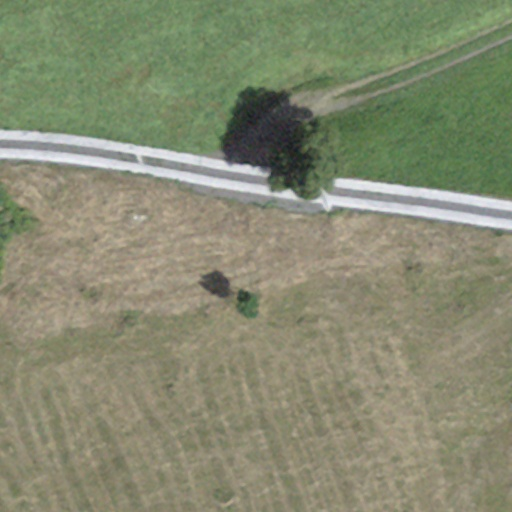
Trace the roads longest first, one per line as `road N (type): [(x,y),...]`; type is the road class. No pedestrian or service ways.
road 1 (track): [(0,133),(511,209)]
road 2 (track): [(511,29),(281,129),(244,169)]
